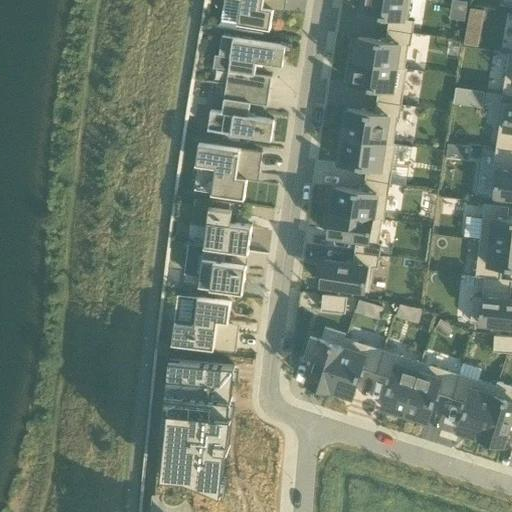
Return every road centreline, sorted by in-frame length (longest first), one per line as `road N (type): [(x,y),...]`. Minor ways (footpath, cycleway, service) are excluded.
road 1 (residential): [(306,432),(274,406),(269,388),(326,0)]
road 2 (residential): [(511,491),(335,431),(306,432)]
